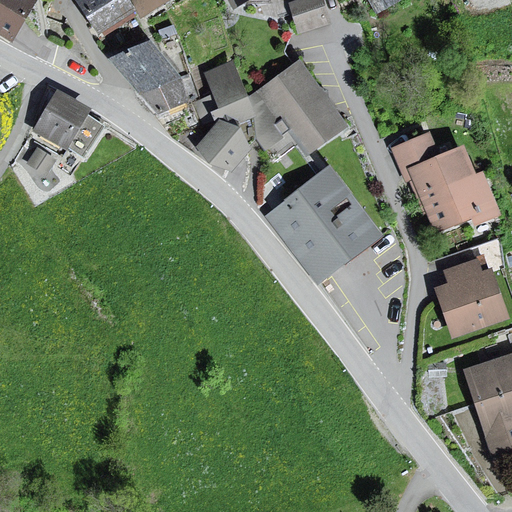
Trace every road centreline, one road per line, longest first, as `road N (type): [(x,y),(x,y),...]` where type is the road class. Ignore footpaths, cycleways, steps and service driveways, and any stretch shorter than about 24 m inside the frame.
road 1 (tertiary): [(114,112),(230,202),(473,511)]
road 2 (residential): [(69,0),(117,82),(114,112)]
